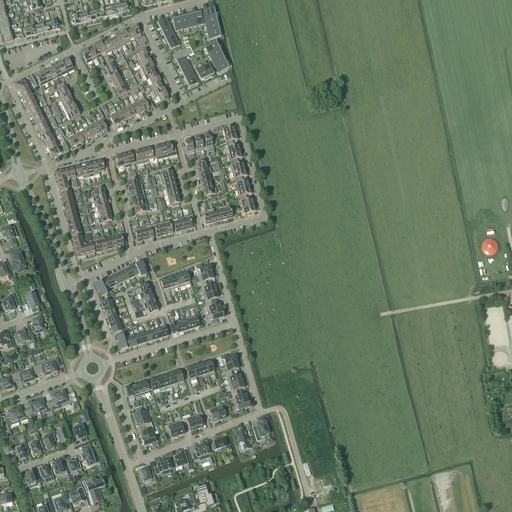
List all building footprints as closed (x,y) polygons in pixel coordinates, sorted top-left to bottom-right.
[(0,0),(0,32),(0,31),(0,29),(1,29),(2,33),(0,33),(0,38),(1,42),(0,42),(0,43),(0,42),(0,44),(1,45),(2,45),(3,45),(3,42),(4,42),(5,44),(13,42),(13,41),(13,40),(10,31),(10,29),(9,28),(7,19),(7,17),(6,15),(4,6),(4,5),(3,3),(2,0),(0,0)] [(120,5),(122,13),(129,12),(129,11),(130,8),(128,7),(128,6),(126,6),(126,4),(120,5)] [(107,17),(104,7),(99,8),(99,11),(101,19),(107,17)] [(215,13),(215,9),(214,9),(202,12),(203,19),(215,16),(215,13)] [(83,12),(86,23),(91,21),(88,11),(83,12)] [(78,14),(80,24),(86,23),(83,12),(78,13),(78,14)] [(197,14),(197,13),(193,14),(196,27),(203,25),(201,13),(197,14)] [(80,24),(78,14),(72,15),(73,17),(73,20),(72,20),(73,21),(71,24),(74,25),(74,26),(80,24)] [(189,29),(190,28),(196,27),(193,14),(189,15),(189,16),(186,17),(189,29)] [(183,17),(183,16),(179,17),(182,30),(189,29),(186,17),(183,17)] [(216,19),(215,16),(203,19),(205,26),(218,23),(217,19),(216,19)] [(175,32),(182,30),(179,17),(175,18),(175,19),(172,20),(175,32)] [(52,28),(52,31),(59,30),(59,29),(60,26),(58,25),(56,19),(50,20),(52,28)] [(52,31),(52,28),(50,20),(44,22),(47,33),(52,31)] [(161,31),(170,27),(167,21),(157,23),(158,25),(157,25),(158,29),(159,28),(161,31)] [(39,23),(40,26),(42,34),(47,33),(44,22),(39,23)] [(207,33),(219,30),(218,27),(219,27),(218,23),(205,26),(207,33)] [(134,38),(133,38),(135,41),(141,37),(136,27),(132,29),(132,30),(130,31),(134,38)] [(164,38),(173,33),(170,27),(161,31),(160,32),(162,35),(164,38)] [(220,33),(219,30),(207,33),(209,40),(221,37),(220,37),(221,37),(220,33)] [(129,40),(133,38),(134,38),(130,31),(125,33),(129,41),(129,40)] [(120,35),(125,45),(130,43),(129,40),(129,41),(125,33),(125,32),(120,35)] [(166,44),(167,44),(176,39),(173,33),(164,38),(165,40),(164,41),(166,44)] [(125,45),(120,35),(115,37),(115,38),(116,38),(119,45),(120,48),(125,45)] [(111,40),(112,41),(115,48),(115,47),(119,45),(116,38),(115,38),(111,40)] [(170,51),(180,46),(176,39),(167,44),(168,47),(169,51),(170,50),(170,51)] [(106,42),(111,52),(116,50),(115,47),(115,48),(112,41),(111,40),(106,42)] [(106,42),(101,45),(106,55),(111,52),(106,42)] [(218,46),(217,42),(216,43),(205,48),(208,55),(219,49),(218,46)] [(97,47),(101,57),(106,55),(101,45),(101,44),(96,47),(97,47)] [(92,49),(97,59),(101,57),(97,47),(96,47),(92,49)] [(92,49),(87,52),(92,62),(97,59),(92,49)] [(176,62),(185,58),(192,55),(189,49),(178,52),(173,56),(176,62)] [(220,52),(219,49),(208,55),(211,61),(223,55),(221,52),(220,52)] [(87,52),(87,51),(82,54),(87,64),(92,62),(87,52)] [(140,62),(148,58),(147,56),(147,55),(145,51),(137,55),(140,62)] [(214,68),(225,62),(224,59),(225,59),(223,55),(211,61),(214,68)] [(141,69),(151,64),(149,60),(148,58),(140,62),(138,63),(141,69)] [(179,69),(189,64),(185,58),(176,62),(175,63),(177,66),(178,66),(179,69)] [(62,64),(67,74),(73,71),(68,60),(64,62),(64,63),(62,64)] [(227,65),(225,62),(214,68),(218,74),(229,69),(228,69),(229,68),(228,65),(227,65)] [(62,76),(67,74),(62,64),(62,63),(57,66),(57,67),(57,66),(62,76)] [(108,73),(117,68),(115,63),(105,68),(108,73)] [(151,64),(141,69),(144,76),(154,71),(153,69),(153,68),(151,64)] [(182,75),(192,71),(189,64),(179,69),(178,69),(180,73),(181,72),(182,75)] [(208,79),(211,77),(211,76),(214,75),(209,64),(202,67),(208,79)] [(53,69),(57,79),(62,76),(57,66),(57,67),(53,69)] [(204,81),(208,79),(202,67),(195,70),(201,81),(204,80),(204,81)] [(117,68),(108,73),(110,78),(120,73),(117,68)] [(48,71),(53,81),(57,79),(53,69),(48,71)] [(48,71),(43,73),(48,83),(53,81),(48,71)] [(154,71),(144,76),(147,81),(149,80),(149,79),(156,76),(154,71)] [(186,82),(195,77),(192,71),(182,75),(182,76),(183,79),(184,79),(186,82)] [(48,83),(43,73),(38,75),(39,76),(36,77),(41,87),(48,83)] [(120,73),(110,78),(112,82),(122,77),(120,73)] [(149,79),(149,80),(152,86),(160,82),(158,77),(157,78),(156,76),(149,79)] [(122,77),(112,82),(114,87),(124,82),(122,77)] [(189,88),(198,84),(195,77),(186,82),(187,85),(186,85),(188,89),(189,88)] [(29,85),(27,80),(16,86),(18,91),(19,91),(29,85)] [(124,82),(114,87),(117,91),(124,88),(127,87),(124,82)] [(162,87),(160,82),(152,86),(150,87),(152,92),(162,87)] [(29,85),(19,91),(21,95),(29,91),(30,91),(32,90),(29,85)] [(162,87),(152,92),(155,99),(158,97),(166,93),(164,89),(163,89),(162,87)] [(58,97),(68,92),(66,88),(56,93),(58,97)] [(124,88),(117,91),(119,96),(127,92),(124,88)] [(21,95),(19,96),(23,103),(33,98),(30,91),(29,91),(21,95)] [(61,102),(70,97),(68,92),(58,97),(61,102)] [(158,97),(161,104),(168,100),(167,98),(168,97),(166,93),(158,97)] [(70,97),(61,102),(63,106),(73,102),(70,97)] [(33,98),(23,103),(26,110),(28,109),(36,104),(33,98)] [(144,111),(145,111),(149,109),(144,99),(140,101),(144,111)] [(140,114),(139,114),(140,114),(145,112),(145,111),(144,111),(140,101),(134,104),(136,106),(140,114)] [(65,111),(75,106),(73,102),(63,106),(65,111)] [(28,109),(30,113),(38,109),(41,108),(38,103),(36,104),(28,109)] [(75,106),(65,111),(67,116),(77,111),(75,106)] [(125,108),(130,118),(135,116),(131,108),(130,106),(125,108)] [(131,108),(135,116),(139,114),(140,114),(136,106),(131,108)] [(120,111),(125,121),(130,118),(125,108),(120,111)] [(42,116),(38,109),(30,113),(28,114),(32,121),(33,120),(42,116)] [(77,111),(67,116),(70,120),(80,116),(77,111)] [(116,113),(121,123),(125,121),(120,111),(116,113)] [(121,123),(116,113),(109,116),(114,127),(119,125),(118,124),(121,123)] [(36,125),(44,121),(44,120),(46,119),(44,114),(42,116),(33,120),(36,125)] [(36,125),(38,130),(47,126),(49,125),(47,120),(44,121),(36,125)] [(101,132),(101,133),(107,131),(102,120),(97,123),(101,132)] [(92,125),(97,135),(101,133),(101,132),(97,123),(92,125)] [(92,125),(88,127),(87,127),(92,137),(97,135),(92,125)] [(38,130),(37,131),(40,138),(42,137),(50,133),(47,126),(38,130)] [(84,132),(87,139),(92,137),(87,127),(82,130),(83,132),(84,132)] [(234,128),(228,129),(228,127),(223,129),(225,137),(236,134),(235,128),(234,128)] [(42,137),(44,141),(52,137),(52,138),(55,136),(52,131),(50,133),(42,137)] [(84,132),(83,132),(79,134),(83,142),(87,139),(84,132)] [(74,136),(73,134),(66,137),(71,147),(74,146),(74,147),(78,145),(74,136)] [(83,142),(79,134),(74,136),(78,145),(83,142)] [(238,139),(237,139),(236,134),(225,137),(226,142),(225,143),(226,146),(233,144),(232,141),(237,140),(238,139)] [(204,137),(205,142),(202,143),(201,143),(203,150),(207,149),(207,150),(213,149),(212,143),(210,137),(210,135),(204,136),(204,137)] [(44,141),(42,142),(46,149),(47,148),(56,144),(55,144),(52,138),(52,137),(44,141)] [(194,139),(194,140),(195,145),(192,145),(194,152),(197,151),(197,153),(204,151),(203,150),(201,143),(202,143),(200,137),(194,139)] [(184,142),(186,147),(182,148),(184,155),(187,154),(188,155),(194,153),(194,152),(192,145),(191,140),(185,141),(184,142)] [(47,148),(49,153),(60,148),(58,143),(55,144),(56,144),(47,148)] [(165,146),(168,158),(177,156),(174,145),(171,146),(170,144),(165,146)] [(227,155),(241,152),(239,147),(239,146),(234,147),(233,144),(226,146),(224,147),(225,150),(226,150),(227,155)] [(163,160),(168,158),(165,146),(159,147),(163,160)] [(163,160),(159,147),(154,148),(154,150),(155,150),(157,159),(156,159),(157,161),(163,160)] [(49,153),(51,158),(63,153),(60,148),(49,153)] [(148,161),(156,159),(157,159),(155,150),(154,150),(151,151),(151,149),(145,151),(148,161)] [(148,161),(145,151),(140,152),(143,164),(149,163),(148,161)] [(132,156),(132,157),(134,164),(137,164),(138,166),(143,164),(140,152),(135,153),(135,155),(132,156)] [(242,157),(241,152),(227,155),(229,161),(230,161),(231,164),(238,162),(237,159),(242,158),(242,157)] [(124,167),(123,167),(124,169),(130,168),(129,166),(126,155),(121,157),(124,167)] [(124,167),(121,157),(115,158),(116,160),(112,161),(114,168),(117,167),(118,168),(123,167),(124,167)] [(208,168),(206,163),(206,161),(197,163),(198,165),(196,166),(197,171),(208,168)] [(96,163),(99,173),(104,172),(104,170),(107,169),(106,163),(102,164),(102,162),(96,163)] [(244,164),(243,164),(238,165),(238,162),(231,164),(232,167),(230,167),(232,173),(245,170),(244,164)] [(86,166),(89,178),(94,177),(94,175),(93,175),(91,164),(86,166)] [(89,178),(86,166),(80,167),(83,177),(83,178),(83,180),(89,178)] [(83,177),(80,167),(75,169),(78,179),(83,178),(83,177)] [(199,176),(204,175),(209,174),(211,173),(210,168),(208,168),(197,171),(199,176)] [(56,176),(60,193),(69,190),(67,183),(68,183),(69,181),(69,180),(75,178),(73,169),(58,173),(57,173),(56,174),(56,175),(56,176)] [(247,175),(245,170),(232,173),(233,179),(235,179),(235,182),(242,180),(241,177),(246,176),(247,176),(247,175)] [(160,181),(173,177),(172,172),(159,175),(160,181)] [(173,177),(160,181),(162,186),(164,185),(174,183),(173,177)] [(248,182),(243,183),(242,180),(235,182),(236,185),(237,185),(239,191),(250,188),(249,182),(248,182)] [(139,186),(138,181),(127,183),(129,189),(139,186)] [(139,186),(129,189),(130,194),(140,191),(143,191),(141,185),(139,186)] [(251,194),(251,193),(250,188),(239,191),(236,191),(238,197),(239,197),(240,200),(247,198),(246,195),(251,194)] [(94,198),(98,197),(104,195),(103,189),(91,193),(92,198),(94,198)] [(215,189),(213,189),(203,192),(204,197),(217,194),(215,189)] [(179,207),(178,204),(180,204),(178,198),(168,201),(170,206),(171,209),(179,207)] [(253,200),(248,201),(247,198),(240,200),(241,203),(242,203),(243,209),(255,206),(253,200)] [(96,203),(93,203),(95,209),(97,208),(107,205),(106,200),(96,203)] [(134,210),(147,206),(145,201),(143,202),(133,204),(134,210)] [(147,206),(134,210),(136,215),(148,212),(147,206)] [(224,210),(227,220),(232,218),(232,216),(230,210),(229,206),(223,207),(224,210)] [(256,212),(256,211),(255,206),(243,209),(245,217),(250,216),(250,214),(256,212)] [(108,211),(98,213),(96,214),(97,219),(100,218),(110,216),(108,211)] [(200,218),(202,226),(211,224),(208,214),(203,215),(203,217),(200,218)] [(183,218),(186,230),(192,229),(191,227),(195,226),(192,215),(183,218)] [(110,216),(100,218),(97,219),(99,224),(111,221),(110,216)] [(183,218),(178,219),(178,221),(181,231),(186,230),(183,218)] [(164,222),(167,235),(172,234),(172,232),(175,231),(174,224),(173,224),(170,225),(169,221),(164,222)] [(181,231),(178,221),(173,223),(173,224),(174,224),(175,231),(176,233),(181,231)] [(159,224),(162,236),(167,235),(164,222),(159,224)] [(162,236),(159,224),(150,226),(153,237),(156,236),(156,238),(162,236)] [(153,237),(150,226),(145,227),(148,240),(153,239),(153,237)] [(5,230),(0,231),(3,239),(5,238),(7,242),(8,241),(11,248),(16,246),(14,239),(10,228),(9,228),(9,227),(5,229),(5,230)] [(139,229),(143,241),(148,240),(145,227),(139,229)] [(143,241),(139,229),(134,230),(135,234),(131,235),(133,242),(136,241),(137,243),(143,241)] [(115,237),(118,248),(123,246),(123,244),(126,243),(124,235),(115,237)] [(79,258),(94,254),(95,254),(92,245),(86,246),(86,245),(84,244),(83,244),(81,237),(72,239),(76,256),(77,256),(77,257),(78,258),(79,258)] [(107,250),(106,245),(105,240),(104,238),(99,239),(100,246),(102,252),(107,250)] [(102,252),(100,246),(99,239),(93,241),(97,253),(102,252)] [(19,251),(9,254),(12,260),(13,260),(14,262),(14,263),(12,264),(15,272),(25,268),(20,253),(19,251)] [(143,265),(142,263),(140,265),(135,267),(139,275),(140,279),(146,277),(145,274),(144,272),(141,267),(143,265)] [(9,280),(12,279),(10,271),(7,272),(4,265),(3,265),(3,264),(0,265),(0,266),(0,276),(1,279),(8,276),(9,280)] [(203,269),(202,265),(196,267),(199,277),(212,273),(210,267),(203,269)] [(134,277),(139,275),(135,267),(130,269),(134,277)] [(130,279),(134,277),(130,269),(126,271),(130,279)] [(126,281),(130,279),(126,271),(122,273),(126,281)] [(123,286),(127,284),(126,281),(122,273),(118,275),(123,286)] [(200,287),(207,285),(206,281),(214,279),(212,273),(199,277),(200,283),(199,283),(200,287)] [(185,287),(190,285),(187,274),(182,276),(185,287)] [(118,288),(123,286),(118,275),(113,278),(117,286),(118,288)] [(180,288),(185,287),(182,276),(176,277),(180,288)] [(174,290),(180,288),(176,277),(171,279),(174,290)] [(112,288),(117,286),(113,278),(108,280),(112,288)] [(169,291),(174,290),(171,279),(166,280),(169,291)] [(108,290),(112,288),(108,280),(104,282),(108,290)] [(164,293),(169,291),(166,280),(160,282),(164,293)] [(108,290),(104,282),(96,286),(97,288),(99,287),(102,292),(103,294),(104,297),(109,294),(108,290)] [(139,295),(150,291),(148,285),(137,290),(139,295)] [(208,288),(207,285),(200,287),(203,296),(217,292),(217,291),(216,288),(216,289),(215,286),(208,288)] [(32,313),(39,310),(36,302),(37,302),(33,291),(33,292),(30,293),(31,295),(27,297),(29,302),(28,303),(32,313)] [(141,300),(152,296),(150,291),(139,295),(141,300)] [(205,306),(212,304),(211,300),(219,298),(217,292),(203,296),(205,302),(204,302),(205,306)] [(14,309),(12,303),(15,301),(13,295),(9,296),(10,299),(2,302),(3,304),(2,304),(3,307),(4,307),(6,312),(10,311),(10,312),(14,311),(14,309)] [(143,305),(154,301),(152,296),(141,300),(143,305)] [(103,309),(112,306),(110,301),(101,304),(103,309)] [(145,310),(156,306),(154,301),(143,305),(145,310)] [(213,307),(212,304),(205,306),(208,315),(222,311),(221,308),(220,305),(213,307)] [(105,314),(114,311),(112,306),(103,309),(105,314)] [(147,315),(158,311),(156,306),(145,310),(147,315)] [(107,320),(116,316),(114,311),(105,314),(107,320)] [(211,325),(217,323),(216,320),(224,317),(222,311),(208,315),(211,325)] [(109,325),(118,321),(116,316),(107,320),(109,325)] [(194,329),(199,328),(196,316),(190,318),(194,329)] [(46,327),(46,326),(45,325),(44,325),(43,325),(42,325),(42,324),(43,323),(41,317),(32,321),(34,326),(31,327),(32,329),(33,330),(31,331),(33,334),(34,335),(39,333),(40,335),(44,333),(43,332),(44,332),(44,329),(45,329),(46,328),(46,327)] [(188,331),(194,329),(190,318),(185,320),(188,331)] [(188,331),(185,320),(186,322),(181,323),(180,321),(183,332),(188,331)] [(111,330),(120,327),(118,321),(109,325),(111,330)] [(178,334),(183,332),(180,321),(175,323),(178,334)] [(173,335),(178,334),(175,323),(169,324),(173,335)] [(162,339),(168,337),(164,326),(159,327),(159,330),(162,339)] [(113,335),(122,332),(120,327),(111,330),(113,335)] [(17,345),(20,344),(21,345),(22,346),(24,345),(24,344),(24,343),(27,342),(29,341),(27,335),(25,335),(24,333),(20,334),(17,335),(14,336),(17,345)] [(8,350),(12,348),(9,341),(7,336),(4,337),(3,334),(0,335),(0,344),(1,344),(2,348),(6,346),(8,350)] [(131,348),(137,346),(134,337),(133,335),(128,337),(128,339),(131,348)] [(118,352),(126,349),(124,341),(123,337),(117,338),(118,341),(118,343),(120,349),(117,350),(118,352)] [(228,359),(226,355),(220,357),(224,367),(226,366),(226,367),(237,363),(235,357),(228,359)] [(46,362),(50,374),(52,374),(53,374),(55,373),(54,373),(56,372),(55,368),(60,366),(57,358),(46,362)] [(50,374),(46,362),(35,366),(38,374),(43,372),(44,376),(46,375),(46,376),(50,374)] [(208,376),(215,374),(211,362),(204,364),(208,376)] [(226,377),(232,375),(231,371),(239,369),(237,363),(226,367),(228,372),(225,373),(226,377)] [(202,378),(208,376),(204,364),(198,366),(202,378)] [(38,374),(35,366),(28,369),(29,372),(25,373),(29,382),(33,381),(33,380),(34,380),(33,376),(38,374)] [(202,378),(198,366),(192,368),(196,380),(197,380),(196,378),(201,376),(202,378)] [(190,382),(196,380),(192,368),(186,370),(190,382)] [(13,374),(16,382),(21,380),(22,384),(24,383),(24,384),(29,382),(25,373),(24,370),(13,374)] [(261,372),(263,378),(276,374),(274,370),(272,371),(266,373),(265,370),(261,372)] [(178,386),(184,384),(180,372),(174,374),(178,386)] [(16,382),(13,374),(6,377),(7,380),(3,381),(7,390),(11,389),(11,388),(12,388),(11,384),(16,382)] [(172,388),(178,386),(174,374),(168,376),(172,388)] [(233,378),(232,375),(226,377),(227,380),(229,386),(242,382),(242,379),(241,379),(240,376),(233,378)] [(165,390),(172,388),(168,376),(161,378),(165,390)] [(159,392),(165,390),(161,378),(155,380),(159,392)] [(153,394),(159,392),(155,380),(149,382),(153,394)] [(231,396),(237,394),(236,391),(244,388),(242,382),(229,386),(231,392),(230,392),(231,396)] [(144,396),(150,394),(146,383),(141,385),(144,396)] [(139,397),(144,396),(141,385),(135,386),(139,397)] [(134,399),(139,397),(135,386),(130,388),(134,399)] [(134,399),(130,388),(125,390),(127,395),(126,395),(127,398),(128,398),(129,401),(134,399)] [(61,405),(62,407),(77,402),(74,394),(65,397),(64,393),(62,394),(62,393),(60,394),(58,395),(61,405)] [(238,397),(237,394),(231,396),(234,405),(247,401),(248,401),(247,398),(246,398),(245,395),(238,397)] [(49,403),(51,411),(59,408),(58,406),(61,405),(58,395),(54,397),(52,398),(54,402),(49,403)] [(51,411),(49,403),(43,405),(42,402),(41,402),(40,401),(36,403),(39,413),(43,411),(44,414),(51,411)] [(237,415),(243,413),(242,410),(249,408),(247,401),(234,405),(237,415)] [(39,413),(36,403),(32,405),(30,406),(32,409),(27,411),(29,419),(37,416),(36,414),(39,413)] [(220,422),(223,421),(222,420),(225,419),(223,412),(226,411),(225,405),(215,408),(219,421),(220,422)] [(135,422),(148,418),(145,408),(139,410),(140,413),(133,416),(134,419),(133,419),(134,422),(135,422)] [(219,421),(215,408),(205,411),(207,417),(211,416),(213,423),(219,421)] [(29,419),(27,411),(21,413),(20,409),(19,410),(18,409),(14,411),(18,420),(21,419),(22,422),(29,419)] [(18,420),(14,411),(12,412),(12,411),(10,412),(8,413),(10,417),(5,419),(7,427),(19,423),(18,420)] [(196,430),(203,428),(200,421),(204,420),(202,414),(192,417),(196,430)] [(196,430),(192,417),(183,420),(185,426),(188,425),(190,432),(193,431),(193,432),(196,431),(196,430)] [(150,423),(148,418),(135,422),(137,428),(145,426),(146,429),(152,427),(151,423),(150,423)] [(178,437),(184,435),(181,427),(185,426),(183,420),(179,421),(179,422),(173,424),(178,437)] [(257,442),(261,441),(261,439),(265,437),(264,436),(268,435),(266,427),(267,427),(265,423),(264,423),(264,422),(260,424),(256,426),(258,431),(254,432),(257,442)] [(178,437),(173,424),(164,427),(166,433),(169,432),(171,439),(174,438),(175,439),(178,438),(177,437),(178,437)] [(36,433),(36,428),(32,429),(32,426),(27,427),(28,435),(36,433)] [(56,433),(59,443),(63,442),(64,442),(65,442),(65,441),(67,440),(64,433),(67,432),(65,426),(60,428),(61,431),(56,433)] [(75,429),(72,430),(75,437),(77,437),(79,440),(80,440),(82,444),(87,442),(86,438),(82,426),(79,427),(79,426),(75,428),(75,429)] [(142,441),(155,436),(152,427),(146,429),(147,432),(140,434),(141,437),(140,438),(141,441),(142,440),(142,441)] [(244,449),(250,447),(250,446),(254,444),(252,438),(247,439),(245,431),(236,434),(239,444),(241,443),(242,445),(241,446),(242,447),(243,447),(244,449)] [(42,439),(47,451),(50,450),(50,451),(54,450),(53,449),(54,449),(51,441),(54,439),(52,433),(45,435),(46,438),(42,439)] [(158,446),(155,436),(142,441),(144,447),(151,445),(152,448),(158,446)] [(226,447),(223,439),(213,443),(214,444),(211,445),(213,451),(226,447)] [(37,454),(40,453),(39,449),(42,448),(40,441),(36,443),(30,445),(33,455),(34,455),(34,456),(37,455),(37,454)] [(22,449),(16,451),(16,452),(15,452),(16,455),(17,455),(19,461),(26,459),(25,456),(28,455),(24,444),(21,445),(22,449)] [(209,455),(207,446),(202,448),(199,449),(194,450),(196,454),(192,455),(194,461),(198,460),(197,459),(203,457),(204,460),(208,458),(207,455),(209,455)] [(91,453),(88,447),(82,450),(84,456),(82,456),(84,462),(86,461),(88,467),(95,464),(93,459),(94,458),(92,453),(91,453)] [(182,467),(187,465),(187,467),(191,466),(189,459),(185,460),(184,454),(178,456),(178,457),(174,458),(177,468),(181,466),(182,467)] [(162,476),(171,473),(170,470),(171,470),(169,461),(164,463),(161,464),(156,465),(157,468),(154,469),(156,475),(160,474),(159,473),(161,473),(162,476)] [(68,465),(67,465),(71,474),(78,471),(81,470),(79,463),(76,465),(75,462),(71,463),(71,462),(67,464),(68,465)] [(64,473),(64,472),(66,471),(64,465),(61,466),(60,463),(58,464),(58,463),(54,465),(52,466),(56,476),(58,475),(58,476),(62,474),(61,474),(64,473)] [(47,483),(54,481),(52,474),(49,475),(47,468),(44,469),(44,468),(39,470),(39,471),(40,475),(41,475),(43,480),(46,479),(47,483)] [(156,482),(153,475),(150,477),(148,469),(144,470),(140,471),(140,472),(144,484),(151,482),(152,483),(156,482)] [(35,475),(32,476),(31,473),(25,475),(26,478),(24,479),(26,482),(28,482),(29,486),(35,484),(35,485),(39,484),(35,475)] [(98,490),(104,487),(103,484),(103,483),(103,482),(102,482),(102,480),(96,482),(95,479),(88,482),(89,484),(86,486),(88,493),(90,492),(93,499),(101,497),(98,490)] [(74,507),(78,506),(80,505),(80,504),(84,502),(82,499),(85,498),(82,487),(77,489),(78,493),(69,496),(74,507)] [(208,487),(196,491),(201,505),(205,503),(206,507),(214,504),(208,487)] [(55,511),(65,511),(66,511),(64,505),(68,503),(64,493),(61,495),(62,499),(53,502),(56,510),(55,511)] [(13,497),(11,497),(11,495),(6,496),(6,494),(3,494),(3,496),(5,496),(6,505),(7,507),(13,506),(12,502),(14,502),(13,497)] [(189,501),(175,506),(176,510),(175,511),(184,511),(189,510),(188,506),(194,504),(191,494),(187,495),(189,501)]
